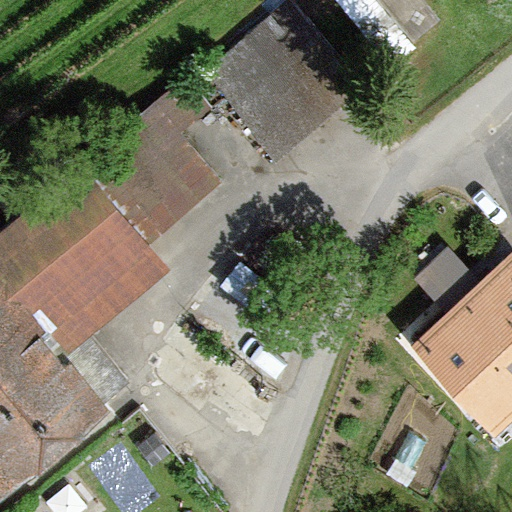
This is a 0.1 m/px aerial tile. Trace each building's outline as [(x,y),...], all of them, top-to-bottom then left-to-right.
[(292,0),(281,0),(208,61),(274,141),(354,76),(292,0)] [(191,80),(161,103),(179,125),(208,103),(191,80)] [(161,103),(90,162),(150,234),(221,176),(179,125),(161,103)] [(90,162),(0,235),(0,267),(64,346),(170,258),(150,234),(90,162)] [(511,239),(508,235),(412,326),(486,404),(511,379),(511,239)] [(0,471),(8,481),(108,398),(64,346),(0,267),(0,471)]
